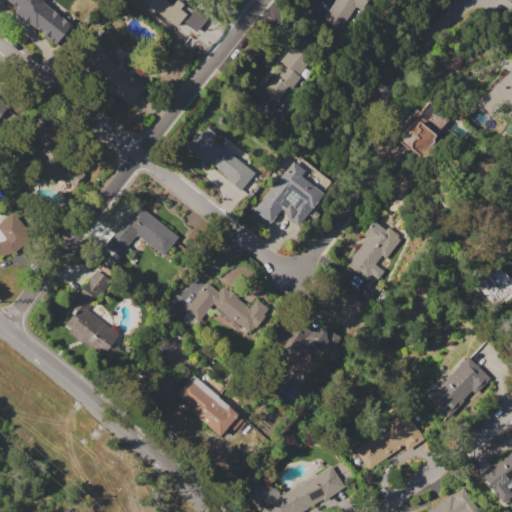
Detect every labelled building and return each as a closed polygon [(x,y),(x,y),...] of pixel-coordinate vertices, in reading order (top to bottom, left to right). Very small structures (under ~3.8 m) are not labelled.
[(40,0),(72,24),(56,45),(33,27),(36,24),(24,15),(28,11),(22,7),(21,8),(10,0),(40,0)] [(187,7),(174,0),(173,0),(172,3),(165,0),(134,0),(134,1),(179,23),(187,7)] [(177,0),(187,0),(191,7),(181,10),(177,0)] [(327,14),(335,0),(365,0),(360,10),(354,6),(343,24),(339,21),(336,26),(328,21),(331,16),(327,14)] [(205,18),(191,8),(181,21),(195,31),(205,18)] [(265,87),(276,75),(285,65),(280,62),(300,37),(317,51),(297,74),(300,77),(291,88),(288,85),(278,98),(265,87)] [(145,87),(130,106),(76,65),(95,40),(105,47),(101,52),(118,64),(115,67),(121,71),(123,70),(145,87)] [(476,99),(485,91),(490,87),(489,86),(499,75),(502,78),(509,71),(511,74),(511,90),(489,113),(476,99)] [(398,141),(414,120),(411,117),(417,110),(420,113),(428,102),(449,118),(418,157),(398,141)] [(52,123),(72,172),(48,182),(35,151),(40,149),(33,131),(52,123)] [(185,147),(199,130),(202,133),(207,127),(217,135),(213,141),(253,173),(240,190),(226,180),(227,178),(222,174),(223,173),(208,161),(208,162),(203,158),(202,160),(185,147)] [(253,210),(292,162),(304,171),(300,176),(321,193),(297,224),(280,210),(269,223),(253,210)] [(103,245),(135,204),(178,237),(163,256),(135,234),(118,256),(103,245)] [(14,252),(0,255),(0,221),(12,213),(31,239),(14,252)] [(346,264),(366,238),(362,235),(373,221),(384,229),(386,226),(402,238),(386,258),(381,255),(374,264),(382,270),(376,278),(374,276),(369,282),(346,264)] [(65,319),(73,308),(71,307),(78,298),(75,296),(98,268),(110,277),(86,309),(118,334),(100,357),(66,330),(70,326),(65,322),(66,320),(65,319)] [(511,295),(504,302),(503,301),(497,306),(489,296),(491,295),(487,291),(485,292),(476,281),(491,270),(494,269),(498,269),(500,270),(502,270),(504,271),(510,279),(511,277),(511,295)] [(183,319),(187,313),(184,312),(209,278),(249,308),(255,299),(268,309),(250,332),(213,304),(195,328),(183,319)] [(272,349),(292,320),(308,331),(323,328),(324,333),(332,332),(335,345),(298,352),(291,362),(272,349)] [(423,393),(433,383),(438,387),(467,357),(490,380),(475,394),(471,390),(447,416),(423,393)] [(175,393),(187,379),(224,410),(226,408),(241,420),(232,430),(227,426),(219,435),(188,410),(191,406),(175,393)] [(353,449),(370,438),(369,437),(381,430),(383,433),(391,428),(387,422),(404,411),(420,434),(366,469),(353,449)] [(480,473),(494,463),(495,464),(511,450),(511,485),(508,489),(511,495),(503,503),(480,473)] [(262,511),(246,503),(257,482),(281,495),(330,466),(345,487),(323,501),(322,500),(307,507),(308,508),(300,511),(262,511)] [(424,511),(451,494),(452,495),(463,488),(479,511),(424,511)]
